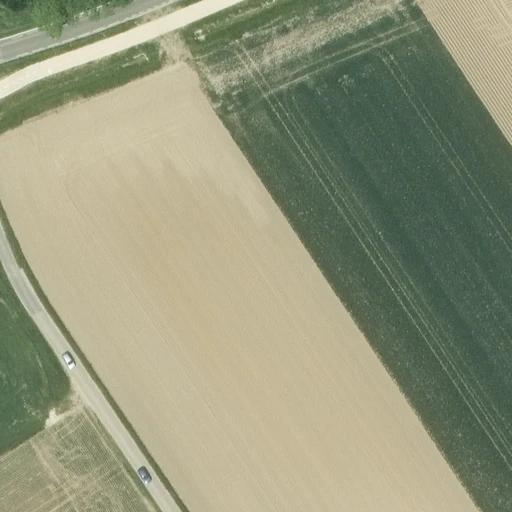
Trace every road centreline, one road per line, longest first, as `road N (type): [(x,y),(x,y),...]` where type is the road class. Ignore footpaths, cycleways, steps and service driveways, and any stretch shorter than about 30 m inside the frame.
road 1 (unclassified): [(171,511),(25,297),(0,244)]
road 2 (tertiary): [(0,49),(140,0)]
